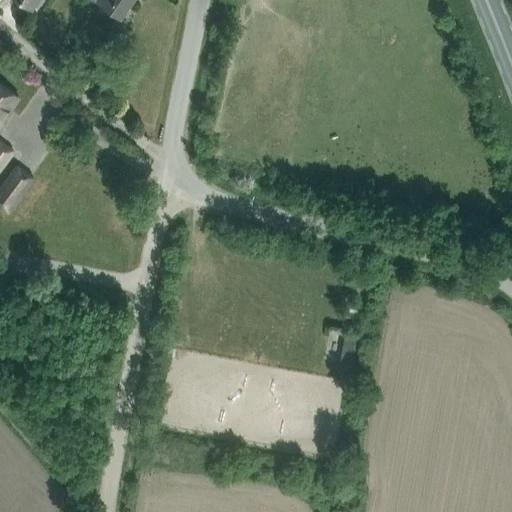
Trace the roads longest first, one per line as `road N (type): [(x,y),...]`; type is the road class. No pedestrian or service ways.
road 1 (unclassified): [(511,286),(449,257),(166,184),(202,0)]
road 2 (track): [(102,511),(166,184)]
